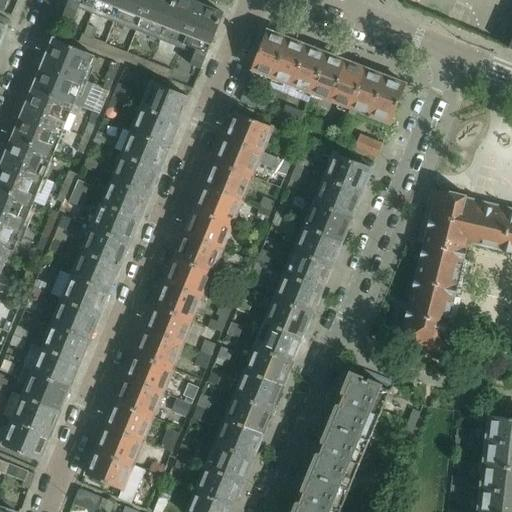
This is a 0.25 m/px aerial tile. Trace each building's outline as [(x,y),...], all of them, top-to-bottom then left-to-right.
[(0,0),(0,11),(4,13),(8,3),(0,0)] [(224,14),(187,0),(70,0),(64,17),(75,21),(81,5),(163,37),(197,50),(191,66),(202,70),(224,14)] [(107,45),(88,37),(91,31),(85,29),(83,35),(80,43),(103,53),(107,45)] [(272,85),(290,40),(268,32),(251,76),(272,85)] [(43,67),(33,90),(75,107),(84,84),(95,57),(54,40),(43,67)] [(310,104),(313,95),(329,55),(290,40),(272,85),(271,88),(310,104)] [(129,54),(107,45),(103,53),(126,62),(129,54)] [(152,63),(129,54),(126,62),(149,72),(152,63)] [(352,110),(368,70),(329,55),(313,95),(352,110)] [(174,72),(152,63),(149,72),(171,81),(174,72)] [(109,94),(115,79),(120,67),(112,64),(105,81),(107,81),(103,91),(109,94)] [(406,85),(368,70),(352,110),(391,125),(406,85)] [(153,84),(143,109),(179,124),(190,99),(153,84)] [(133,91),(129,90),(119,86),(114,97),(125,101),(128,103),(133,91)] [(23,115),(14,139),(55,156),(64,132),(75,107),(33,90),(23,115)] [(104,106),(109,94),(103,91),(98,103),(104,106)] [(247,93),(243,103),(262,111),(266,100),(247,93)] [(120,112),(125,101),(114,97),(110,108),(120,112)] [(275,104),(266,100),(262,111),(271,114),(275,104)] [(179,124),(143,109),(132,134),(169,149),(179,124)] [(301,127),(305,117),(285,109),(281,119),(301,127)] [(236,114),(225,139),(262,154),(273,129),(236,114)] [(94,116),(91,125),(96,127),(99,118),(94,116)] [(326,125),(305,117),(301,127),(322,135),(326,125)] [(91,125),(84,140),(89,142),(96,127),(91,125)] [(104,148),(108,140),(109,137),(99,133),(94,144),(104,148)] [(169,149),(132,134),(122,158),(159,173),(169,149)] [(361,136),(356,149),(377,158),(383,145),(361,136)] [(4,162),(0,171),(0,189),(35,204),(45,179),(55,156),(14,139),(4,162)] [(225,139),(215,164),(252,179),(262,154),(225,139)] [(84,155),(89,142),(84,140),(79,153),(84,155)] [(308,174),(313,164),(314,160),(304,155),(297,170),(308,174)] [(336,155),(325,181),(362,196),(373,170),(336,155)] [(95,174),(100,161),(89,157),(84,169),(95,174)] [(159,173),(122,158),(113,181),(150,196),(159,173)] [(215,164),(205,188),(242,203),(252,179),(215,164)] [(308,174),(297,170),(293,180),(304,184),(308,174)] [(71,173),(65,188),(70,190),(76,175),(71,173)] [(85,198),(90,186),(79,181),(74,193),(85,198)] [(150,196),(113,181),(103,205),(140,220),(150,196)] [(362,196),(325,181),(315,205),(352,220),(362,196)] [(70,190),(65,188),(59,203),(64,205),(70,190)] [(205,188),(195,212),(232,228),(242,203),(205,188)] [(0,247),(10,252),(14,254),(24,229),(35,204),(0,189),(0,247)] [(442,354),(469,244),(511,254),(511,209),(467,198),(467,197),(442,190),(441,192),(432,190),(419,242),(424,244),(400,343),(442,354)] [(89,199),(85,198),(74,193),(70,205),(84,211),(89,199)] [(264,201),(260,211),(270,215),(274,205),(264,201)] [(140,220),(103,205),(93,229),(130,245),(140,220)] [(352,220),(315,205),(305,229),(342,245),(352,220)] [(282,207),(277,218),(288,222),(293,212),(282,207)] [(270,215),(260,211),(256,220),(267,224),(270,215)] [(195,212),(185,237),(222,252),(232,228),(195,212)] [(277,218),(274,226),(293,235),(297,226),(288,222),(277,218)] [(51,223),(44,238),(49,240),(55,225),(51,223)] [(130,245),(93,229),(83,254),(120,269),(130,245)] [(342,245),(305,229),(295,253),(332,269),(342,245)] [(70,235),(59,231),(54,243),(65,247),(70,235)] [(185,237),(175,261),(212,276),(222,252),(185,237)] [(49,240),(44,238),(38,252),(43,254),(49,240)] [(65,247),(54,243),(49,254),(60,258),(65,247)] [(0,247),(0,275),(0,276),(10,252),(0,247)] [(263,251),(261,256),(257,266),(268,270),(269,268),(271,269),(276,256),(263,251)] [(332,269),(295,253),(285,277),(322,293),(332,269)] [(120,269),(83,254),(73,278),(110,293),(120,269)] [(247,271),(250,264),(240,259),(237,267),(247,271)] [(175,261),(166,284),(202,300),(212,276),(175,261)] [(268,270),(257,266),(253,275),(264,280),(268,270)] [(29,288),(35,273),(27,270),(21,285),(29,288)] [(322,293),(285,277),(275,302),(312,317),(322,293)] [(110,293),(73,278),(63,302),(100,317),(110,293)] [(50,284),(39,279),(34,291),(45,295),(50,284)] [(166,284),(156,308),(193,324),(202,300),(166,284)] [(23,303),(29,288),(21,285),(11,308),(20,311),(23,303)] [(45,295),(34,291),(30,302),(41,306),(45,295)] [(245,293),(240,305),(237,314),(248,319),(249,315),(252,317),(259,299),(245,293)] [(223,298),(220,307),(230,311),(234,303),(223,298)] [(100,317),(63,302),(53,326),(90,341),(100,317)] [(312,317),(275,302),(265,326),(302,341),(312,317)] [(230,311),(220,307),(216,316),(226,321),(230,311)] [(156,308),(146,332),(183,347),(193,324),(156,308)] [(248,319),(237,314),(233,323),(244,328),(248,319)] [(30,331),(20,326),(15,338),(26,342),(30,331)] [(90,341),(53,326),(43,350),(80,365),(90,341)] [(302,341),(265,326),(256,349),(293,364),(302,341)] [(146,332),(136,356),(173,371),(183,347),(146,332)] [(22,350),(26,342),(15,338),(12,346),(22,350)] [(204,345),(200,354),(211,358),(215,349),(204,345)] [(293,364),(256,349),(246,373),(283,388),(293,364)] [(80,365),(43,350),(34,373),(71,388),(80,365)] [(232,356),(221,351),(217,361),(228,365),(232,356)] [(211,358),(200,354),(196,363),(207,368),(211,358)] [(136,356),(126,380),(163,395),(173,371),(136,356)] [(228,365),(217,361),(214,370),(225,374),(228,365)] [(0,374),(0,373),(0,388),(6,390),(11,378),(0,374)] [(71,388),(34,373),(24,398),(61,413),(71,388)] [(283,388),(246,373),(236,396),(273,412),(283,388)] [(342,401),(332,425),(370,441),(383,411),(391,392),(352,376),(342,401)] [(126,380),(116,404),(153,419),(163,395),(126,380)] [(208,414),(212,405),(214,400),(203,395),(197,409),(208,414)] [(273,412),(236,396),(226,421),(263,436),(273,412)] [(61,413),(24,398),(13,422),(51,437),(61,413)] [(191,407),(180,402),(176,411),(187,416),(191,407)] [(116,404),(107,427),(144,442),(153,419),(116,404)] [(204,423),(208,414),(197,409),(188,431),(199,436),(204,423)] [(416,412),(411,423),(416,425),(421,414),(416,412)] [(511,468),(511,419),(490,417),(485,465),(511,468)] [(263,436),(226,421),(216,445),(253,461),(263,436)] [(51,437),(13,422),(4,446),(41,461),(51,437)] [(406,434),(412,436),(416,425),(411,423),(406,434)] [(322,450),(312,474),(350,490),(363,460),(370,441),(332,425),(322,450)] [(107,427),(97,452),(134,467),(144,442),(107,427)] [(475,432),(458,430),(457,438),(474,440),(475,432)] [(171,454),(175,445),(178,437),(167,432),(160,449),(171,454)] [(474,440),(457,438),(456,446),(473,448),(474,440)] [(188,462),(192,452),(193,449),(182,444),(177,458),(188,462)] [(253,461),(216,445),(206,470),(243,485),(253,461)] [(97,452),(87,475),(124,491),(134,467),(97,452)] [(188,462),(177,458),(173,468),(184,472),(188,462)] [(396,474),(401,462),(393,459),(388,471),(396,474)] [(0,460),(0,473),(6,476),(6,475),(10,465),(0,460)] [(10,465),(6,475),(25,483),(29,473),(10,465)] [(511,511),(511,468),(485,465),(479,511),(511,511)] [(243,485),(206,470),(197,493),(234,508),(243,485)] [(391,485),(396,474),(388,471),(384,482),(391,485)] [(25,483),(23,488),(29,490),(35,475),(29,473),(25,483)] [(145,484),(157,488),(161,478),(150,474),(145,484)] [(302,499),(296,511),(341,511),(342,510),(350,490),(312,474),(302,499)] [(469,479),(453,477),(452,486),(468,487),(469,479)] [(175,492),(178,485),(167,481),(165,486),(175,492)] [(468,487),(452,486),(451,493),(467,495),(468,487)] [(232,511),(234,508),(197,493),(188,511),(232,511)] [(91,494),(86,507),(95,511),(96,511),(101,498),(91,494)] [(164,511),(169,501),(160,497),(154,511),(164,511)] [(103,499),(98,511),(99,511),(111,511),(115,503),(103,499)]
